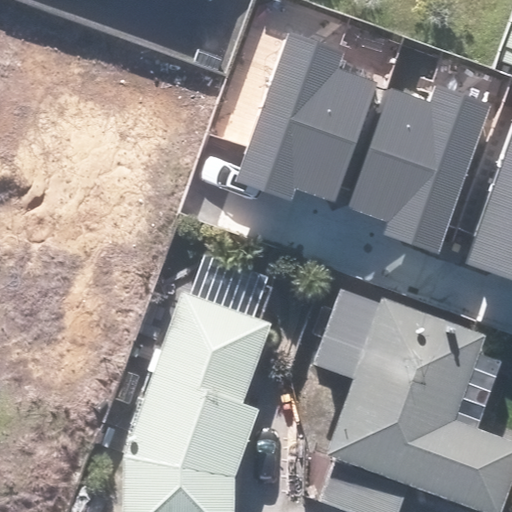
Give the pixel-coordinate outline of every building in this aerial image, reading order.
[(293,36),(244,180),(294,197),(296,189),(336,203),(378,81),(343,69),(348,54),(293,36)] [(386,231),(435,247),(484,103),(430,85),(425,100),(389,88),(348,210),(388,224),(386,231)] [(511,123),(463,264),(511,280),(511,123)] [(0,160),(0,367),(46,383),(107,195),(0,160)] [(282,317),(268,313),(279,275),(202,253),(191,292),(142,416),(141,451),(129,450),(128,492),(127,511),(250,511),(252,457),(256,458),(271,404),(259,400),(282,317)] [(494,331),(350,286),(326,365),(362,376),(338,453),(346,455),(332,501),(368,511),(405,511),(415,482),(509,511),(511,501),(511,433),(466,420),(494,331)]
